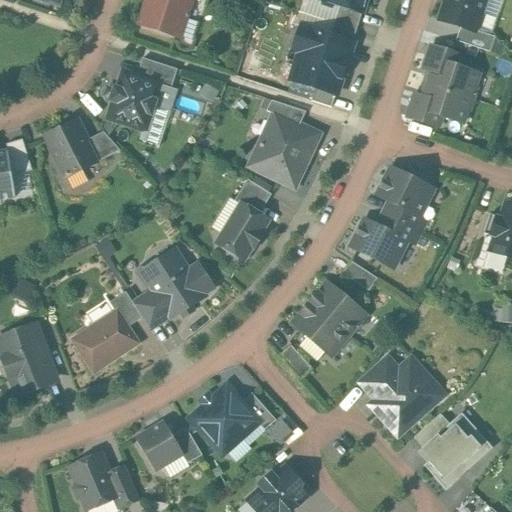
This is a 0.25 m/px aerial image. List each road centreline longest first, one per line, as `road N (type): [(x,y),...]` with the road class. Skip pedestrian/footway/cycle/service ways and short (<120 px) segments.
road 1 (residential): [(387,131),(327,247),(239,346)]
road 2 (residential): [(239,346),(135,417),(18,459)]
road 3 (residential): [(0,122),(29,113),(84,71),(115,0)]
road 4 (residential): [(331,443),(356,421),(430,504),(422,511)]
road 5 (residential): [(429,0),(387,131)]
road 6 (residential): [(331,443),(239,346)]
road 7 (residential): [(387,131),(511,169)]
